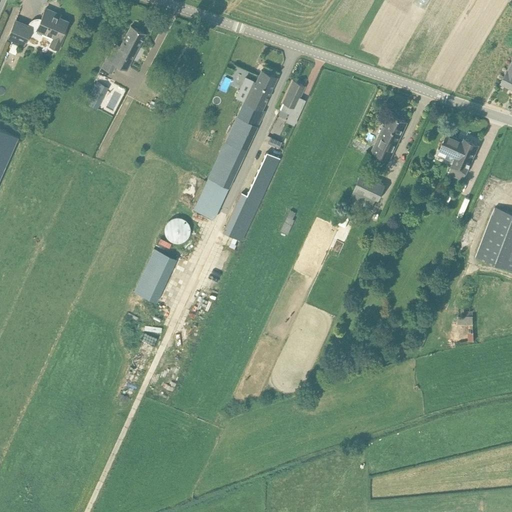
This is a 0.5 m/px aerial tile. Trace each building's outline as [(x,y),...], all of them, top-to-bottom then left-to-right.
[(29,25),(15,19),(7,37),(24,44),(26,41),(34,45),(38,43),(55,51),(56,48),(59,49),(67,31),(64,29),(68,21),(52,14),(53,11),(46,8),(40,21),(38,21),(36,20),(35,21),(33,21),(32,22),(31,22),(30,24),(29,25)] [(127,33),(121,45),(116,43),(115,47),(112,45),(100,67),(112,73),(116,64),(126,69),(133,56),(145,33),(131,25),(127,33)] [(12,43),(8,51),(15,54),(18,45),(12,43)] [(511,61),(501,83),(511,88),(511,61)] [(225,141),(208,177),(229,187),(246,151),(246,150),(258,125),(265,109),(263,109),(272,89),(271,89),(277,77),(261,69),(256,82),(253,80),(243,101),(236,116),(225,141)] [(294,81),(292,80),(282,101),(300,110),(305,100),(299,97),(305,86),(303,85),(303,83),(295,79),(294,81)] [(95,81),(90,90),(102,97),(104,95),(106,96),(110,89),(108,88),(108,87),(104,85),(105,83),(99,80),(98,82),(95,81)] [(407,121),(391,114),(385,126),(384,125),(372,151),(389,159),(407,121)] [(0,177),(18,135),(0,127),(0,177)] [(440,148),(456,155),(451,166),(448,174),(462,180),(479,144),(464,137),(463,140),(447,133),(440,148)] [(270,136),(268,142),(279,147),(281,141),(270,136)] [(244,193),(241,191),(223,231),(242,240),(280,158),(264,150),(244,193)] [(361,172),(348,201),(370,211),(376,198),(378,200),(386,184),(361,172)] [(348,203),(338,225),(344,228),(355,206),(348,203)] [(511,212),(495,205),(476,256),(511,269),(511,212)] [(290,209),(280,230),(287,234),(294,219),(292,219),(296,212),(290,209)] [(179,217),(177,217),(175,217),(173,217),(171,218),(169,220),(167,221),(166,223),(165,225),(165,227),(164,229),(165,232),(165,234),(166,236),(167,238),(169,239),(171,240),(173,241),(175,242),(177,242),(179,242),(181,241),(183,240),(185,239),(187,238),(188,236),(189,234),(190,232),(190,229),(190,227),(189,225),(188,223),(187,221),(185,220),(183,218),(181,217),(179,217)] [(152,247),(133,291),(155,301),(174,257),(152,247)] [(458,321),(452,322),(453,342),(474,341),(473,310),(464,311),(464,315),(458,316),(458,321)] [(416,330),(411,342),(413,343),(412,346),(420,350),(427,335),(425,334),(425,333),(416,330)] [(147,362),(153,347),(140,342),(134,358),(147,362)] [(126,399),(139,368),(122,361),(110,392),(126,399)]
